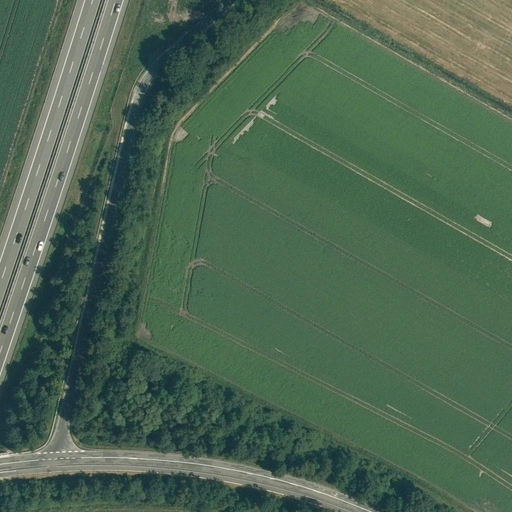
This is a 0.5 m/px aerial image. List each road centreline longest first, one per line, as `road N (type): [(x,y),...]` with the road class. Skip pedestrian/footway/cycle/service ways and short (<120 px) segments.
road 1 (tertiary): [(61,455),(141,87),(228,0)]
road 2 (motorway): [(0,353),(114,0)]
road 3 (tertiary): [(61,455),(207,462),(376,511)]
road 4 (motorway): [(92,0),(0,286)]
